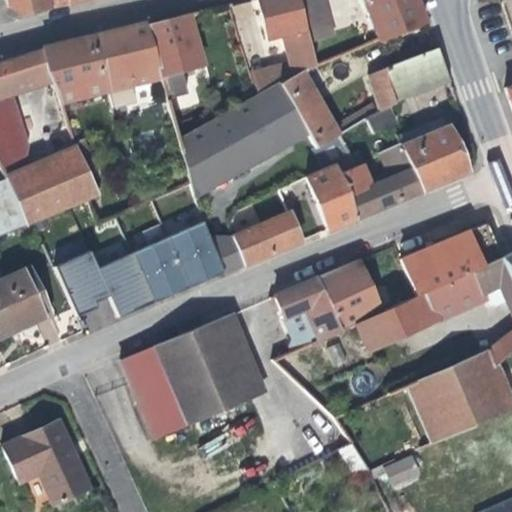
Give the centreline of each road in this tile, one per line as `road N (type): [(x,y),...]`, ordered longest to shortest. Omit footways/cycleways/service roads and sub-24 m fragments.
road 1 (residential): [(60,366),(508,178)]
road 2 (tertiary): [(508,178),(439,0)]
road 3 (residential): [(0,39),(164,0)]
road 4 (residential): [(60,366),(136,511)]
road 5 (unknown): [(446,16),(292,55)]
